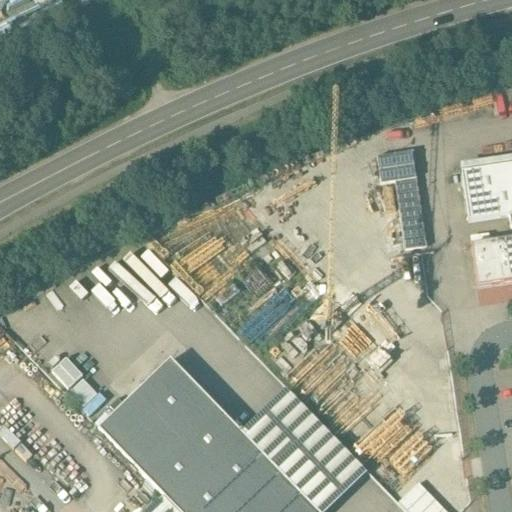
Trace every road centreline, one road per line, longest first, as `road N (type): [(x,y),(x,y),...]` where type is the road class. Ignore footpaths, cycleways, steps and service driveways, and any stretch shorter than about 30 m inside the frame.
road 1 (secondary): [(498,0),(270,75),(0,203)]
road 2 (residential): [(511,329),(496,330),(478,378),(500,511)]
